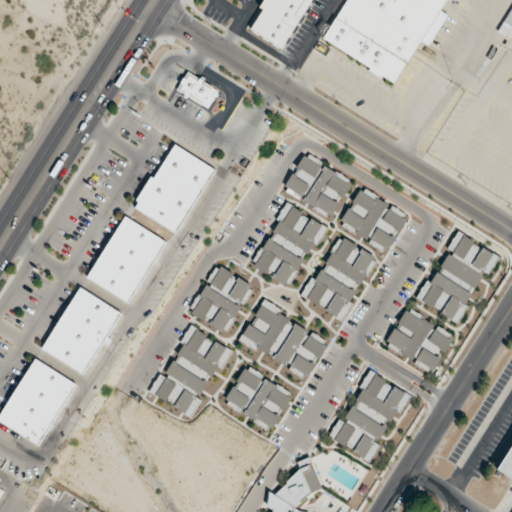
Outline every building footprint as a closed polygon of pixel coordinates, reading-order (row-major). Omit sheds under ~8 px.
[(310,0),(280,48),(248,28),(261,9),(257,7),(261,0),(310,0)] [(392,83),(419,40),(427,45),(446,15),(438,10),(444,0),(344,0),(321,37),(392,83)] [(511,7),(497,31),(505,37),(511,25),(511,7)] [(185,71),(217,91),(206,109),(174,89),(185,71)] [(151,178),(173,144),(214,170),(173,234),(132,208),(136,202),(133,200),(149,176),(151,178)] [(353,180),(303,153),(282,193),(332,220),(353,180)] [(409,216),(361,187),(337,226),(385,255),(409,216)] [(327,228),(287,205),(267,239),(267,238),(249,268),(287,290),(305,258),(309,260),(327,228)] [(123,216),(165,242),(126,303),(84,277),(123,216)] [(458,325),(497,254),(455,231),(417,302),(458,325)] [(302,301),(343,322),(378,257),(337,236),(302,301)] [(254,285),(215,265),(189,314),(228,335),(254,285)] [(78,287),(120,314),(81,375),(39,348),(78,287)] [(329,338),(260,303),(239,344),(308,380),(329,338)] [(432,375),(454,336),(405,308),(383,347),(432,375)] [(231,350),(190,326),(150,395),(191,419),(231,350)] [(0,410),(33,359),(74,385),(36,446),(0,423),(0,410)] [(271,432),(294,394),(245,366),(223,404),(271,432)] [(410,395),(369,370),(328,439),(369,464),(410,395)] [(511,482),(494,471),(511,442),(511,482)] [(324,490),(309,459),(301,463),(299,476),(264,493),(269,493),(267,504),(270,511),(304,511),(298,511),(295,504),(324,490)]
